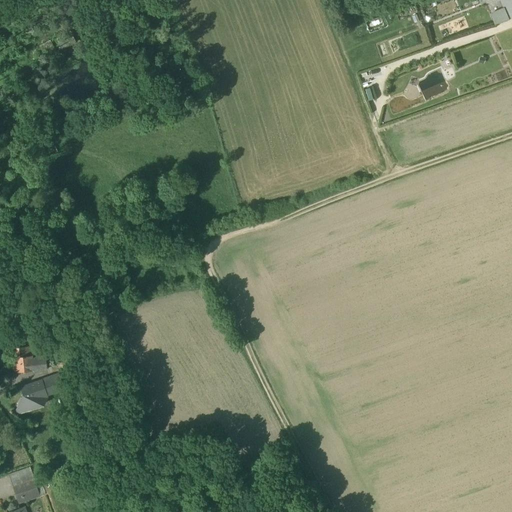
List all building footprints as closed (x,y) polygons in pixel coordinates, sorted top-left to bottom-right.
[(509,20),(511,18),(511,0),(499,0),(503,9),(504,8),(509,20)] [(495,24),(509,20),(504,8),(503,9),(491,14),(495,24)] [(384,14),(364,21),(368,32),(387,26),(384,14)] [(112,80),(116,90),(123,87),(118,77),(112,80)] [(435,85),(432,78),(418,83),(421,90),(435,85)] [(425,99),(449,90),(446,82),(422,91),(425,99)] [(15,371),(34,369),(33,357),(32,345),(13,347),(15,371)] [(47,356),(33,357),(34,369),(48,368),(48,366),(47,356)] [(42,380),(47,395),(65,389),(60,375),(42,380)] [(22,404),(24,410),(43,404),(40,397),(47,395),(42,380),(23,386),(25,393),(24,393),(25,397),(22,404)] [(9,473),(19,502),(46,493),(40,477),(34,478),(30,467),(9,473)]
